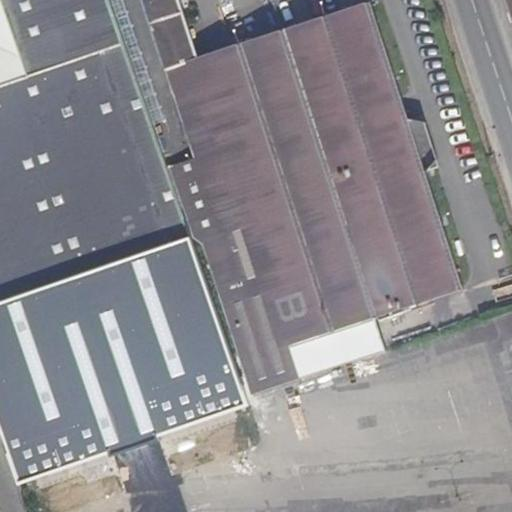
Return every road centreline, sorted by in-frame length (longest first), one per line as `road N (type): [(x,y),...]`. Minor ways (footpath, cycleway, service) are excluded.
road 1 (unknown): [(394,0),(483,234)]
road 2 (tertiary): [(511,129),(465,0)]
